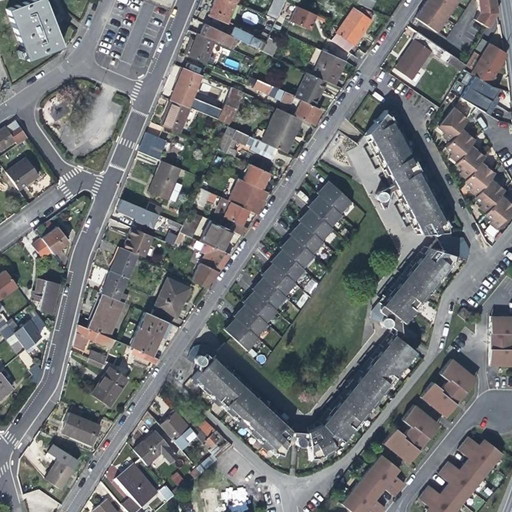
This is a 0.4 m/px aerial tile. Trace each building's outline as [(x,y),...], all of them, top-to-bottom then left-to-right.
[(41,0),(27,0),(5,9),(24,59),(59,45),(50,20),(41,0)] [(172,0),(171,0),(149,0),(168,8),(172,0)] [(225,20),(233,1),(230,0),(213,0),(207,15),(218,20),(224,22),(225,20)] [(274,18),(282,0),(274,0),(268,15),(274,18)] [(425,0),(414,17),(435,32),(456,0),(425,0)] [(496,14),(493,0),(475,0),(479,15),(474,21),(487,29),(496,14)] [(294,6),(287,21),(307,30),(312,20),(314,15),(294,6)] [(335,34),(352,44),(353,45),(362,32),(369,21),(360,15),(352,9),(335,34)] [(361,14),(360,15),(369,21),(370,20),(370,19),(370,18),(370,17),(369,16),(369,15),(368,14),(367,13),(366,13),(365,13),(363,13),(362,13),(361,14)] [(234,24),(225,20),(224,22),(230,25),(226,34),(228,35),(232,27),(234,24)] [(234,38),(228,35),(226,34),(203,24),(201,28),(199,34),(212,40),(230,49),(234,38)] [(232,27),(228,35),(234,38),(256,48),(260,50),(266,37),(267,34),(258,29),(257,29),(256,29),(255,29),(254,29),(253,29),(253,30),(252,30),(252,31),(251,32),(234,24),(232,27)] [(267,34),(266,37),(273,40),(277,31),(270,28),(267,34)] [(441,61),(442,61),(447,53),(415,31),(411,37),(413,39),(393,69),(409,79),(427,52),(441,61)] [(203,62),(212,40),(199,34),(196,33),(196,34),(191,45),(187,55),(203,62)] [(352,44),(335,34),(330,41),(347,52),(352,44)] [(277,42),(273,40),(266,37),(260,50),(260,51),(270,56),(277,42)] [(474,75),(486,83),(504,54),(481,39),(473,52),(480,56),(475,65),(473,75),(474,75)] [(322,51),(311,75),(323,81),(335,86),(342,72),(346,63),(322,51)] [(460,73),(465,66),(447,53),(442,61),(460,73)] [(183,58),(181,64),(193,69),(196,62),(183,58)] [(237,69),(239,62),(226,59),(224,66),(237,69)] [(175,86),(169,100),(186,107),(199,74),(182,67),(175,86)] [(293,95),(292,97),(299,100),(312,107),(313,105),(317,97),(315,97),(319,89),(323,81),(311,75),(303,72),(293,95)] [(494,96),(498,89),(491,87),(486,83),(474,75),(459,97),(475,107),(483,112),(489,116),(492,111),(499,99),(494,96)] [(269,85),(255,79),(252,87),(266,93),(269,85)] [(231,115),(238,100),(242,92),(241,92),(231,88),(217,119),(218,120),(227,123),(231,115)] [(279,101),(288,106),(292,97),(293,95),(278,89),(274,98),(279,100),(279,101)] [(288,106),(292,107),(295,109),(299,100),(292,97),(288,106)] [(188,108),(186,107),(169,100),(163,114),(159,125),(178,133),(188,108)] [(293,112),(292,115),(295,117),(300,119),(312,124),(315,117),(319,110),(312,107),(299,100),(295,109),(292,107),(290,111),(293,112)] [(462,118),(464,115),(462,113),(459,111),(453,106),(436,127),(444,133),(442,136),(448,141),(460,126),(465,120),(462,118)] [(274,107),(264,130),(290,142),(294,133),(295,130),(291,127),(295,117),(292,115),(274,107)] [(364,132),(419,232),(431,231),(432,232),(436,231),(449,230),(450,224),(392,119),(391,120),(387,112),(383,109),(376,118),(371,119),(371,123),(364,132)] [(300,119),(295,117),(291,127),(295,130),(300,119)] [(268,157),(273,147),(259,141),(226,126),(216,149),(235,158),(238,152),(228,147),(231,139),(242,144),(244,145),(244,143),(250,146),(249,148),(259,153),(268,157)] [(467,131),(460,126),(448,141),(443,147),(452,154),(450,157),(455,162),(471,143),(473,140),(470,138),(472,135),(470,133),(467,131)] [(0,128),(0,150),(12,142),(4,130),(2,127),(0,128)] [(264,130),(259,141),(273,147),(280,151),(285,153),(290,142),(264,130)] [(145,131),(137,151),(157,160),(165,140),(145,131)] [(364,132),(361,135),(388,184),(393,193),(415,232),(419,232),(364,132)] [(238,152),(242,144),(231,139),(228,147),(238,152)] [(477,148),(471,143),(455,162),(454,164),(461,170),(459,173),(466,178),(466,177),(469,174),(481,159),(483,156),(480,154),(482,151),(479,149),(477,148)] [(3,172),(16,191),(27,182),(36,176),(23,158),(3,172)] [(483,161),(481,159),(469,174),(466,177),(466,178),(464,180),(465,181),(472,186),(469,189),(476,195),(491,176),(493,173),(490,170),(492,168),(490,166),(487,164),(483,161)] [(179,169),(169,164),(160,161),(153,177),(146,192),(166,200),(179,169)] [(249,164),(241,180),(243,181),(250,185),(260,190),(264,182),(268,173),(249,164)] [(498,181),(491,176),(476,195),(474,197),(481,203),(479,206),(486,211),(501,192),(503,190),(501,188),(503,185),(501,184),(498,181)] [(238,179),(228,202),(239,208),(246,211),(255,215),(259,210),(256,209),(258,204),(264,192),(260,190),(250,185),(243,181),(241,180),(238,179)] [(351,202),(326,180),(323,183),(321,185),(319,184),(318,185),(315,188),(317,190),(315,192),(317,194),(340,214),(343,210),(341,209),(346,204),(347,202),(349,204),(351,202)] [(383,187),(377,190),(375,191),(375,192),(374,192),(374,193),(374,194),(374,195),(374,196),(374,197),(375,197),(375,198),(377,200),(376,202),(380,208),(384,205),(387,197),(391,198),(393,193),(388,184),(383,187)] [(219,198),(198,189),(191,203),(201,207),(205,199),(216,204),(219,198)] [(508,198),(501,192),(486,211),(484,213),(492,220),(490,223),(496,228),(511,207),(511,204),(511,203),(511,201),(511,200),(508,198)] [(340,214),(317,194),(315,195),(313,194),(309,198),(311,201),(306,206),(330,228),(333,225),(331,224),(337,217),(339,219),(341,215),(340,214)] [(141,208),(120,199),(116,209),(126,214),(137,218),(135,221),(153,229),(159,216),(141,208)] [(231,222),(228,230),(229,230),(241,236),(245,229),(239,226),(242,219),(246,211),(239,208),(228,202),(227,202),(225,207),(222,206),(220,211),(223,213),(221,217),(231,222)] [(160,208),(148,203),(146,209),(157,214),(160,208)] [(330,228),(306,206),(306,207),(304,210),(302,212),(300,210),(296,215),(298,216),(296,219),(298,221),(321,241),(324,237),(323,236),(328,230),(330,231),(332,229),(330,228)] [(181,226),(178,233),(181,234),(190,238),(200,217),(187,211),(181,226)] [(224,242),(229,230),(228,230),(215,224),(206,220),(197,241),(202,243),(220,251),(224,242)] [(321,241),(298,221),(296,223),(294,221),(292,224),(290,226),(292,228),(287,233),(289,234),(312,255),(314,253),(312,251),(318,245),(319,246),(322,243),(321,241)] [(55,226),(39,238),(49,252),(50,253),(61,246),(67,241),(64,238),(66,236),(60,228),(58,230),(55,226)] [(125,241),(122,248),(135,254),(144,257),(153,237),(131,227),(128,234),(127,234),(125,238),(124,241),(125,241)] [(176,245),(181,234),(178,233),(173,243),(176,245)] [(426,295),(453,260),(455,255),(466,259),(469,249),(463,237),(450,234),(440,233),(437,239),(443,246),(440,250),(427,245),(401,278),(381,304),(378,302),(371,311),(370,319),(380,320),(380,321),(380,322),(380,323),(381,323),(381,324),(382,325),(383,325),(384,326),(385,326),(386,326),(387,325),(388,325),(390,326),(390,330),(389,331),(392,334),(395,336),(401,335),(405,330),(399,319),(405,323),(406,321),(426,295)] [(312,255),(289,234),(285,239),(284,239),(282,238),(281,240),(279,242),(280,244),(278,246),(280,248),(303,268),(306,265),(304,264),(309,257),(311,259),(312,257),(314,256),(312,255)] [(40,258),(49,252),(39,238),(30,245),(40,258)] [(220,251),(202,243),(198,250),(204,253),(197,262),(189,281),(205,288),(212,279),(218,270),(228,255),(220,251)] [(427,245),(423,244),(421,246),(397,276),(378,302),(381,304),(401,278),(427,245)] [(126,277),(135,254),(122,248),(118,246),(113,257),(108,270),(126,277)] [(303,268),(280,248),(278,251),(276,249),(274,251),(271,254),(273,255),(269,260),(269,261),(293,282),(295,280),(294,278),(300,271),(302,273),(304,270),(303,268)] [(293,282),(269,261),(266,265),(264,267),(263,265),(259,269),(261,271),(259,273),(261,275),(285,296),(287,292),(286,291),(291,284),(293,286),(295,284),(293,282)] [(126,277),(108,270),(105,279),(99,293),(100,294),(114,299),(121,302),(124,303),(127,295),(121,292),(123,285),(124,283),(126,277)] [(0,274),(0,299),(17,287),(12,281),(5,271),(0,274)] [(285,296),(261,275),(259,278),(257,276),(255,278),(253,281),(254,283),(250,288),(251,288),(275,309),(277,307),(276,305),(281,299),(283,301),(286,297),(285,296)] [(165,278),(149,314),(168,323),(171,324),(179,305),(187,287),(165,278)] [(52,302),(57,284),(52,282),(52,280),(49,279),(48,282),(37,279),(34,291),(31,290),(30,299),(39,301),(37,308),(39,309),(38,314),(40,317),(48,319),(52,302)] [(310,279),(304,290),(311,293),(317,283),(310,279)] [(275,309),(251,288),(246,294),(245,293),(243,295),(242,297),(243,298),(241,301),(243,303),(266,323),(269,319),(268,318),(273,311),(275,313),(277,311),(275,309)] [(108,337),(121,302),(114,299),(100,294),(93,312),(87,328),(108,337)] [(266,323),(243,303),(241,305),(239,303),(237,305),(234,309),(236,310),(232,316),(256,337),(259,334),(257,333),(263,327),(265,328),(268,325),(266,323)] [(136,348),(135,349),(149,356),(152,348),(158,335),(162,337),(165,330),(168,323),(149,314),(144,311),(129,345),(136,348)] [(38,315),(12,334),(24,349),(34,342),(40,337),(36,332),(45,326),(38,315)] [(498,322),(488,321),(488,343),(488,359),(498,359),(498,362),(498,365),(511,365),(511,345),(509,346),(509,335),(511,335),(511,315),(498,316),(498,319),(498,322)] [(0,334),(4,341),(12,334),(5,324),(0,316),(0,327),(0,328),(0,334)] [(256,337),(232,316),(227,321),(226,320),(225,322),(222,325),(223,326),(221,329),(230,336),(247,351),(250,348),(248,346),(254,339),(256,341),(258,339),(256,337)] [(112,339),(108,337),(87,328),(77,324),(74,334),(72,344),(83,349),(87,339),(109,347),(112,339)] [(318,419),(305,428),(306,432),(322,422),(392,334),(389,331),(318,419)] [(291,426),(289,431),(295,437),(295,443),(295,444),(296,445),(297,445),(297,446),(298,446),(299,446),(300,446),(301,446),(302,444),(305,446),(308,451),(310,461),(314,461),(340,446),(415,353),(395,336),(392,334),(322,422),(306,432),(305,428),(304,427),(304,425),(293,424),(293,426),(291,425),(291,426)] [(285,442),(289,431),(209,359),(214,354),(216,352),(209,346),(199,345),(198,354),(194,355),(194,356),(193,356),(192,356),(192,357),(192,358),(192,359),(191,359),(191,360),(192,360),(192,361),(192,362),(193,362),(193,363),(196,364),(196,369),(198,371),(190,379),(272,454),(279,457),(283,447),(287,445),(285,442)] [(147,361),(154,364),(157,359),(149,356),(135,349),(133,355),(147,361)] [(89,350),(85,357),(102,364),(105,357),(89,350)] [(291,426),(214,354),(209,359),(289,431),(291,426)] [(145,366),(147,361),(133,355),(131,360),(145,366)] [(99,370),(102,364),(85,357),(83,362),(99,370)] [(439,406),(447,413),(458,399),(471,383),(463,377),(465,374),(467,372),(449,358),(437,373),(446,380),(439,389),(431,382),(419,397),(436,411),(438,409),(439,406)] [(37,369),(26,379),(30,383),(32,385),(37,377),(39,371),(37,369)] [(465,374),(463,377),(471,383),(473,381),(475,379),(467,372),(465,374)] [(121,385),(104,373),(86,400),(103,411),(113,397),(121,385)] [(0,396),(10,388),(0,375),(0,396)] [(402,453),(410,459),(421,444),(434,429),(426,423),(428,421),(430,419),(412,405),(400,420),(409,426),(402,435),(393,428),(381,443),(398,457),(401,454),(402,453)] [(438,409),(436,411),(444,417),(445,416),(447,413),(439,406),(438,409)] [(179,409),(175,412),(187,427),(191,424),(179,409)] [(180,449),(195,436),(187,427),(175,412),(174,411),(167,417),(158,424),(180,449)] [(67,414),(60,432),(89,443),(92,434),(96,425),(67,414)] [(195,420),(191,424),(187,427),(195,436),(216,460),(231,446),(199,416),(195,420)] [(428,421),(426,423),(434,429),(435,428),(437,425),(430,419),(428,421)] [(133,449),(145,464),(160,452),(169,462),(176,455),(154,430),(145,438),(133,449)] [(427,511),(453,511),(501,453),(485,440),(480,446),(477,444),(467,436),(457,449),(467,457),(469,460),(460,471),(457,469),(447,461),(437,474),(447,482),(450,484),(440,496),(438,494),(428,485),(417,498),(427,507),(430,509),(427,511)] [(401,454),(398,457),(406,464),(408,461),(410,459),(402,453),(401,454)] [(210,455),(195,467),(200,473),(215,460),(210,455)] [(379,455),(340,504),(349,511),(359,511),(360,511),(362,511),(380,511),(384,508),(374,500),(371,498),(380,486),(383,489),(393,497),(403,484),(393,476),(390,473),(395,468),(379,455)] [(459,467),(457,469),(460,471),(469,460),(467,457),(465,459),(459,467)] [(72,467),(57,458),(44,478),(59,488),(66,476),(72,467)] [(125,511),(126,511),(137,511),(155,495),(130,465),(120,474),(114,479),(130,498),(134,503),(125,511)] [(194,478),(200,473),(195,467),(189,473),(194,478)] [(176,471),(170,478),(177,485),(183,478),(176,471)] [(439,491),(438,494),(440,496),(450,484),(447,482),(444,485),(439,491)] [(167,502),(173,497),(171,494),(164,485),(157,491),(167,502)] [(229,511),(238,511),(249,508),(242,485),(223,492),(229,511)] [(380,486),(371,498),(374,500),(376,497),(380,492),(383,489),(380,486)] [(177,488),(171,494),(173,497),(180,491),(177,488)] [(121,506),(125,511),(134,503),(130,498),(121,506)] [(115,511),(106,501),(99,506),(91,511),(115,511)]
